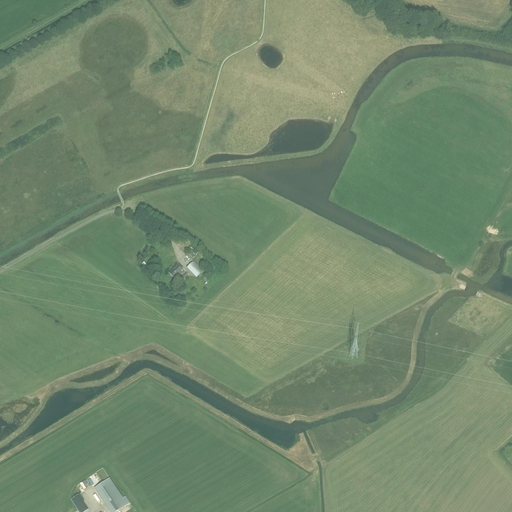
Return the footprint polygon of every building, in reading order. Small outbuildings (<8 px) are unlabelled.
[(185,253),(192,260),(195,256),(189,250),(185,253)] [(203,271),(193,262),(188,268),(197,277),(203,271)] [(176,281),(185,271),(177,264),(168,273),(176,281)] [(94,489),(109,511),(117,511),(127,505),(110,479),(94,489)] [(78,495),(71,500),(78,511),(85,511),(88,510),(78,495)]
